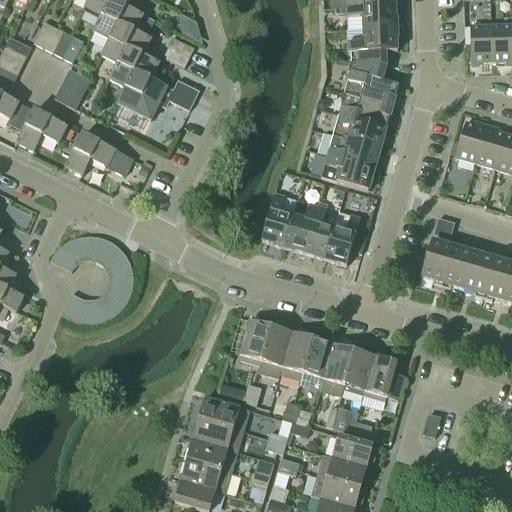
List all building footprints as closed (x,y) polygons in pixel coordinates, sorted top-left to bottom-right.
[(0,0),(0,10),(5,13),(11,0),(0,0)] [(90,0),(84,12),(101,20),(109,4),(126,12),(126,11),(133,15),(136,9),(129,6),(132,0),(90,0)] [(346,13),(396,11),(395,0),(361,0),(362,3),(346,4),(346,13)] [(126,12),(109,4),(101,20),(93,36),(109,44),(118,28),(134,36),(134,35),(143,19),(133,15),(126,11),(126,12)] [(396,33),(396,11),(346,13),(347,22),(363,21),(363,34),(396,33)] [(43,53),(53,31),(44,26),(33,48),(43,53)] [(134,36),(118,28),(109,44),(101,60),(117,68),(126,52),(142,60),(143,60),(151,43),(134,35),(134,36)] [(492,67),(511,66),(511,29),(491,30),(492,67)] [(470,67),(492,67),(491,30),(469,31),(470,67)] [(52,58),(63,36),(53,31),(43,53),(52,58)] [(357,57),(358,67),(386,71),(386,56),(397,55),(396,33),(363,34),(347,34),(347,47),(348,57),(357,57)] [(62,63),(73,41),(63,36),(52,58),(62,63)] [(72,68),(83,46),(73,41),(62,63),(72,68)] [(9,42),(4,52),(26,62),(31,52),(9,42)] [(189,63),(194,53),(172,42),(167,52),(189,63)] [(4,52),(0,60),(0,61),(21,72),(26,62),(4,52)] [(142,60),(126,52),(117,68),(109,84),(125,92),(134,76),(150,84),(159,68),(143,60),(142,60)] [(184,73),(189,63),(167,52),(162,62),(184,73)] [(0,61),(0,74),(16,82),(21,72),(0,61)] [(382,85),(386,71),(358,67),(355,78),(351,76),(344,98),(392,112),(398,90),(382,85)] [(0,74),(0,86),(11,92),(16,82),(0,74)] [(85,95),(90,85),(69,74),(64,84),(85,95)] [(172,95),(150,84),(134,76),(125,92),(117,108),(152,126),(161,109),(166,112),(169,106),(167,105),(172,95)] [(80,105),(85,95),(64,84),(59,94),(80,105)] [(194,106),(199,96),(177,85),(172,95),(194,106)] [(0,86),(0,98),(6,102),(11,92),(0,86)] [(75,114),(80,105),(59,94),(54,104),(75,114)] [(189,116),(194,106),(172,95),(167,105),(169,106),(189,116)] [(0,98),(0,119),(9,124),(8,128),(23,136),(33,115),(18,108),(6,102),(0,98)] [(386,132),(392,112),(344,98),(338,119),(386,132)] [(23,136),(17,148),(34,157),(42,140),(58,148),(66,131),(33,115),(23,136)] [(380,153),(386,132),(338,119),(332,140),(380,153)] [(475,168),(485,133),(465,127),(455,162),(475,168)] [(495,174),(505,139),(485,133),(475,168),(495,174)] [(132,165),(115,155),(82,139),(65,172),(82,181),(90,164),(106,172),(124,182),(132,165)] [(511,178),(511,140),(505,139),(495,174),(511,178)] [(380,153),(332,140),(332,141),(333,142),(330,152),(329,152),(326,160),(374,174),(380,153)] [(368,196),(374,174),(326,160),(320,182),(368,196)] [(141,170),(138,178),(145,182),(149,174),(141,170)] [(283,252),(292,220),(297,205),(275,199),(261,246),(283,252)] [(304,258),(317,211),(308,208),(304,224),(292,220),(283,252),(304,258)] [(324,264),(334,232),(321,229),(326,213),(317,211),(304,258),(324,264)] [(346,270),(360,223),(338,217),(334,232),(324,264),(346,270)] [(449,244),(454,227),(437,223),(433,239),(449,244)] [(93,266),(97,242),(90,241),(83,242),(76,243),(69,246),(80,268),(82,267),(91,266),(93,266)] [(104,272),(122,256),(117,251),(111,247),(104,244),(97,242),(93,266),(95,266),(102,271),(104,272)] [(71,277),(72,275),(78,269),(80,268),(69,246),(63,250),(58,254),(53,260),(49,266),(71,277)] [(430,250),(421,282),(452,291),(475,297),(474,301),(482,304),(491,306),(492,303),(511,308),(511,273),(493,267),(461,258),(430,249),(430,250)] [(0,272),(1,273),(1,272),(9,258),(0,253),(0,272)] [(109,284),(133,282),(132,275),(129,268),(126,262),(122,256),(104,272),(105,274),(108,282),(109,284)] [(0,290),(8,295),(9,294),(16,280),(1,272),(1,273),(0,272),(0,290)] [(126,310),(129,303),(131,297),(133,289),(133,282),(109,284),(109,286),(106,295),(105,296),(126,310)] [(0,310),(16,317),(23,302),(9,294),(8,295),(0,290),(0,310)] [(103,327),(109,324),(115,320),(121,315),(126,310),(105,296),(104,298),(97,303),(95,304),(103,327)] [(75,327),(83,304),(71,299),(60,320),(75,327)] [(103,327),(95,304),(93,305),(84,305),(83,304),(75,327),(81,329),(89,329),(96,329),(103,327)] [(260,370),(262,366),(261,366),(271,332),(249,326),(238,364),(260,370)] [(259,370),(257,377),(278,383),(279,379),(291,338),(271,332),(261,366),(262,366),(260,370),(259,370)] [(291,338),(279,379),(300,385),(302,377),(312,344),(291,338)] [(323,384),(333,350),(312,344),(302,377),(323,384)] [(323,384),(320,395),(340,402),(342,394),(344,389),(354,356),(333,350),(323,384)] [(363,400),(364,395),(365,395),(375,362),(354,356),(344,389),(342,394),(363,400)] [(396,368),(375,362),(365,395),(364,395),(363,400),(385,406),(386,402),(399,406),(406,382),(393,379),(396,368)] [(248,408),(254,390),(248,388),(243,407),(248,408)] [(256,411),(262,392),(254,390),(248,408),(256,411)] [(243,437),(250,415),(205,403),(199,424),(243,437)] [(288,426),(293,408),(287,406),(282,425),(288,426)] [(306,443),(307,439),(309,433),(295,429),(300,410),(293,408),(288,426),(292,427),(288,438),(306,443)] [(331,432),(337,415),(330,413),(325,430),(331,432)] [(349,437),(355,419),(337,413),(337,415),(331,432),(349,437)] [(434,443),(440,422),(428,419),(422,439),(434,443)] [(237,458),(243,437),(199,424),(193,445),(237,458)] [(367,443),(370,431),(355,427),(351,438),(367,443)] [(285,449),(287,442),(271,437),(269,444),(285,449)] [(332,463),(366,472),(367,467),(369,468),(373,466),(377,452),(338,441),(332,463)] [(282,459),(285,449),(269,444),(266,454),(282,459)] [(231,478),(237,458),(193,445),(187,465),(231,478)] [(322,460),(316,481),(365,495),(369,482),(366,478),(364,478),(366,472),(332,463),(322,460)] [(297,475),(299,468),(281,463),(279,470),(297,475)] [(225,499),(231,478),(187,465),(181,486),(215,496),(225,499)] [(295,482),(297,475),(279,470),(277,476),(295,482)] [(267,489),(269,483),(252,478),(250,484),(267,489)] [(361,508),(365,495),(316,481),(310,501),(320,504),(347,511),(354,511),(355,508),(357,509),(361,508)] [(265,496),(267,489),(250,484),(248,491),(265,496)] [(190,511),(210,511),(215,496),(181,486),(175,508),(190,511)]
